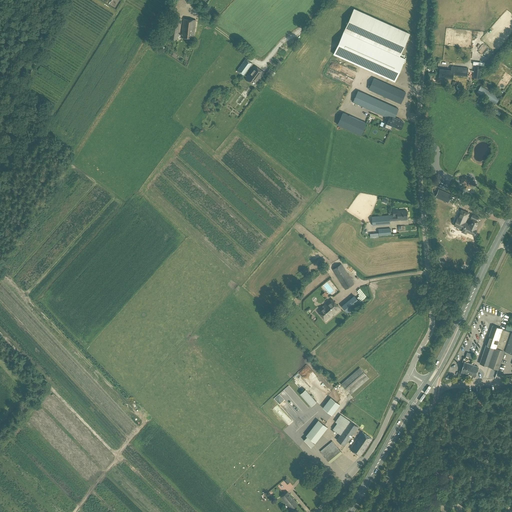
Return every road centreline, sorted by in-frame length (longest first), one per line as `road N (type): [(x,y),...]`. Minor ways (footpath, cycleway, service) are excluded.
road 1 (unclassified): [(408,372),(431,323),(417,157),(427,0)]
road 2 (primary): [(427,384),(511,215)]
road 3 (track): [(186,0),(260,64),(324,0)]
road 4 (unclassified): [(316,511),(369,454),(408,372)]
road 5 (primary): [(349,511),(427,384)]
road 6 (unclassified): [(365,511),(437,389)]
road 7 (track): [(358,282),(413,272),(477,282)]
